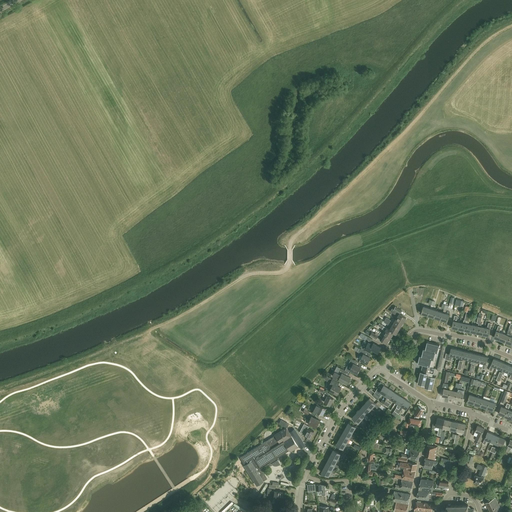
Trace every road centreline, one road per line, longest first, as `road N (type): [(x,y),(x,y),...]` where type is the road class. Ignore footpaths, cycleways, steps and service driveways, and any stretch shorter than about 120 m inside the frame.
road 1 (residential): [(298,511),(300,487),(334,417),(378,368)]
road 2 (residential): [(378,368),(418,330),(488,343),(511,357)]
